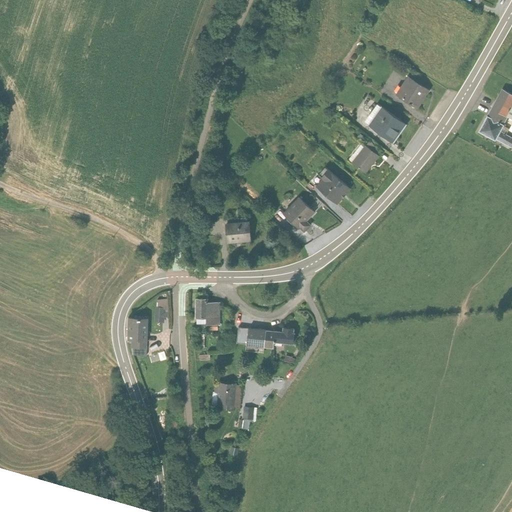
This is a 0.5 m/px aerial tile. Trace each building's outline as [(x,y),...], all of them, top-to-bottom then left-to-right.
[(408,76),(396,94),(417,108),(430,90),(408,76)] [(511,93),(501,88),(491,107),(511,118),(511,93)] [(367,123),(393,142),(406,124),(380,105),(367,123)] [(508,117),(491,107),(478,129),(495,139),(508,117)] [(365,145),(352,161),(366,173),(379,157),(365,145)] [(321,178),(314,186),(335,205),(350,189),(325,167),(318,175),(321,178)] [(315,212),(299,196),(283,213),(304,232),(311,224),(307,220),(315,212)] [(250,221),(226,223),(227,242),(252,240),(250,221)] [(206,296),(196,296),(195,316),(206,316),(206,322),(219,322),(219,301),(206,301),(206,296)] [(165,308),(154,307),(153,321),(163,323),(165,308)] [(146,317),(126,317),(126,339),(131,339),(131,347),(145,347),(146,317)] [(250,345),(251,327),(240,326),(238,343),(250,345)] [(266,330),(251,327),(250,345),(263,346),(264,341),(266,330)] [(282,331),(266,330),(264,341),(293,344),(295,329),(282,327),(282,331)] [(235,384),(214,382),(213,391),(217,392),(215,407),(233,408),(233,406),(235,387),(235,384)] [(242,387),(235,387),(233,406),(240,406),(242,387)] [(255,408),(243,407),(241,429),(249,430),(250,421),(253,421),(255,408)] [(231,447),(230,454),(236,456),(238,449),(231,447)]
